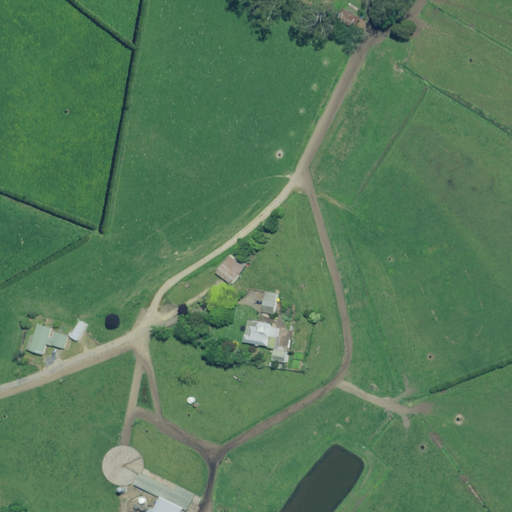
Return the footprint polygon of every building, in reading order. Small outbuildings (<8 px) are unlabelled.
[(249,267),(234,256),(220,273),(234,285),(249,267)] [(280,294),(268,292),(264,313),(276,315),(280,294)] [(324,316),(317,313),(315,318),(322,321),(324,316)] [(275,361),(281,362),(280,368),(287,370),(288,362),(290,354),(292,355),(292,352),(296,353),(297,349),(282,346),(284,336),(280,336),(282,329),(273,327),(274,325),(251,320),(246,342),(270,347),(270,348),(277,350),(275,361)] [(90,325),(83,321),(73,337),(80,341),(90,325)] [(56,329),(42,325),(38,337),(35,336),(30,350),(46,355),(50,344),(66,349),(71,337),(55,332),(56,329)] [(177,491),(142,473),(137,485),(162,498),(156,511),(151,508),(148,511),(183,511),(185,509),(189,511),(194,502),(197,495),(179,486),(177,491)]
